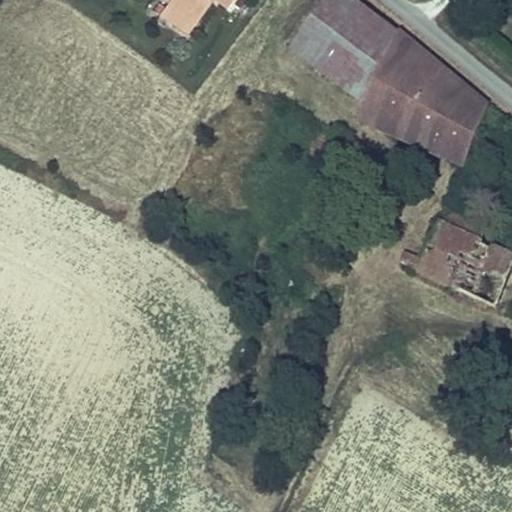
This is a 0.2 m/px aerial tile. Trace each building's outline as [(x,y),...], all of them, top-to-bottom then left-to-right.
[(181,3),(176,0),(173,0),(162,19),(190,36),(197,25),(175,12),(181,3)] [(176,0),(181,3),(175,12),(197,25),(212,0),(215,0),(228,7),(232,0),(176,0)] [(369,0),(317,0),(292,41),(364,93),(358,103),(466,141),(489,87),(369,0)] [(277,152),(303,168),(322,140),(298,123),(277,152)] [(497,290),(511,253),(511,237),(497,231),(499,218),(443,190),(425,240),(403,232),(398,247),(497,290)] [(511,253),(497,290),(511,295),(511,253)]
